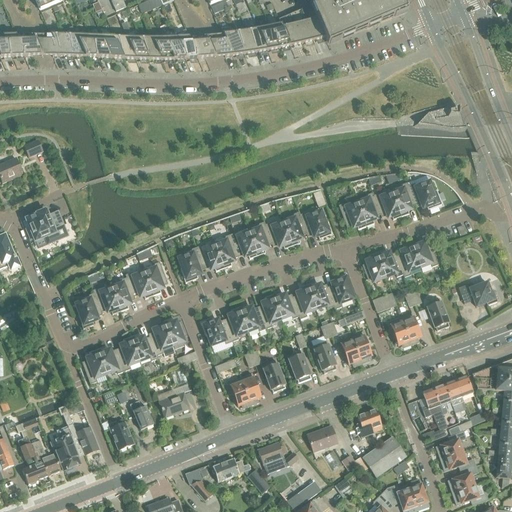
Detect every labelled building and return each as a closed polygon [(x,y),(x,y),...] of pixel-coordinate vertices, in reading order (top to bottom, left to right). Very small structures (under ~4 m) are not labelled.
[(40,11),(64,1),(63,0),(37,0),(35,1),(40,11)] [(117,0),(111,3),(114,8),(115,12),(122,10),(126,8),(122,0),(117,0)] [(345,0),(313,0),(315,4),(310,6),(311,7),(313,12),(324,39),(327,46),(366,30),(406,12),(400,0),(350,0),(347,2),(345,0)] [(324,39),(313,12),(307,14),(306,13),(301,15),(312,42),(324,39)] [(312,42),(301,15),(301,14),(295,17),(295,16),(290,18),(301,45),(312,42)] [(301,45),(290,18),(289,17),(284,19),(284,18),(279,21),(290,48),(301,45)] [(290,48),(279,21),(268,24),(279,50),(290,48)] [(279,50),(268,24),(256,25),(267,52),(279,50)] [(267,52),(256,25),(245,28),(256,54),(267,52)] [(256,54),(245,28),(233,29),(244,56),(256,54)] [(244,56),(233,29),(221,30),(232,57),(244,56)] [(232,57),(221,30),(220,30),(220,31),(222,35),(215,36),(224,58),(232,57)] [(12,59),(1,32),(0,31),(0,58),(0,60),(12,59)] [(24,58),(15,36),(4,37),(2,32),(1,32),(12,59),(24,58)] [(123,60),(112,34),(111,34),(113,38),(101,38),(110,60),(123,60)] [(136,61),(124,34),(112,34),(123,60),(136,61)] [(148,61),(139,39),(127,39),(125,35),(124,34),(136,61),(148,61)] [(52,58),(43,36),(34,36),(23,36),(15,36),(24,58),(32,58),(43,58),(52,58)] [(60,58),(51,36),(43,36),(52,58),(60,58)] [(73,58),(63,36),(60,36),(51,36),(60,58),(73,58)] [(85,59),(76,37),(63,36),(73,58),(85,59)] [(224,58),(215,36),(207,37),(196,38),(188,38),(198,60),(205,60),(217,59),(224,58)] [(98,59),(88,37),(76,37),(85,59),(98,59)] [(110,60),(101,38),(88,37),(98,59),(110,60)] [(198,60),(188,38),(179,39),(176,39),(185,61),(198,60)] [(161,61),(151,39),(142,39),(139,39),(148,61),(161,61)] [(173,61),(164,39),(154,39),(151,39),(161,61),(173,61)] [(185,61),(176,39),(164,39),(173,61),(185,61)] [(43,152),(38,141),(25,147),(29,158),(43,152)] [(22,174),(16,160),(0,166),(0,178),(2,184),(11,181),(10,179),(22,174)] [(442,206),(436,192),(432,193),(429,183),(416,188),(414,185),(408,187),(415,206),(416,209),(425,206),(428,212),(442,206)] [(415,206),(408,187),(407,184),(400,187),(402,190),(391,194),(400,219),(408,216),(406,210),(415,206)] [(380,216),(373,197),(372,194),(365,197),(367,200),(357,204),(366,228),(374,225),(371,220),(380,216)] [(400,219),(391,194),(381,198),(380,194),(373,197),(380,216),(381,219),(390,216),(393,222),(400,219)] [(302,203),(300,197),(294,199),(296,205),(302,203)] [(366,228),(357,204),(346,208),(345,204),(338,207),(346,229),(356,225),(358,231),(366,228)] [(45,211),(45,210),(35,214),(35,215),(25,219),(28,228),(25,230),(30,240),(32,239),(34,242),(44,238),(47,245),(67,236),(57,213),(48,216),(46,211),(45,211)] [(331,236),(326,222),(324,222),(320,213),(307,218),(306,214),(300,216),(307,236),(306,236),(307,239),(317,235),(319,241),(331,236)] [(307,236),(300,216),(298,214),(292,216),(293,220),(283,224),(292,248),(300,245),(297,239),(306,236),(307,236)] [(271,246),(265,226),(264,223),(257,226),(258,230),(248,234),(257,258),(265,255),(263,249),(271,246)] [(292,248),(283,224),(272,228),(271,224),(265,226),(271,246),(272,249),(282,245),(284,251),(292,248)] [(466,235),(464,230),(463,227),(457,229),(460,237),(466,235)] [(257,258),(248,234),(247,230),(230,236),(238,258),(247,255),(249,261),(257,258)] [(238,258),(230,236),(223,239),(225,242),(214,246),(223,271),(231,268),(229,262),(238,258)] [(13,257),(8,245),(5,237),(0,238),(0,271),(3,270),(9,268),(11,271),(19,268),(16,260),(15,257),(13,257)] [(173,248),(171,242),(165,244),(167,250),(173,248)] [(438,266),(430,244),(421,248),(418,242),(410,245),(419,269),(430,265),(431,269),(438,266)] [(419,269),(410,245),(402,248),(405,254),(396,257),(403,276),(404,279),(411,277),(409,273),(419,269)] [(223,271),(214,246),(204,250),(203,246),(196,249),(204,271),(213,268),(215,274),(223,271)] [(204,271),(196,249),(189,251),(191,255),(178,260),(182,270),(180,270),(185,285),(198,280),(195,274),(204,271)] [(403,276),(396,257),(395,254),(386,258),(384,252),(376,255),(385,279),(395,275),(396,279),(403,276)] [(385,279),(376,255),(368,258),(370,264),(366,265),(362,267),(367,281),(372,280),(373,283),(385,279)] [(168,286),(159,264),(152,266),(154,270),(144,274),(153,298),(161,295),(158,289),(168,286)] [(153,298),(144,274),(133,278),(132,274),(125,276),(126,279),(134,298),(142,295),(145,301),(153,298)] [(353,300),(349,290),(351,290),(346,275),(333,280),(336,286),(327,289),(334,308),(333,308),(335,311),(342,309),(340,305),(353,300)] [(134,298),(126,279),(120,281),(121,285),(111,289),(120,313),(128,310),(126,305),(135,301),(134,298)] [(334,308),(327,289),(326,286),(317,289),(314,284),(306,287),(316,311),(326,307),(327,311),(333,308),(334,308)] [(472,284),(458,290),(464,305),(473,302),(476,308),(486,304),(487,307),(497,303),(493,291),(490,292),(487,284),(473,289),(472,284)] [(316,311),(306,287),(299,290),(301,295),(292,299),(299,318),(300,321),(307,318),(305,315),(316,311)] [(120,313),(111,289),(101,293),(99,289),(92,292),(93,295),(101,314),(110,311),(112,316),(120,313)] [(416,293),(414,293),(410,295),(415,307),(421,304),(416,293)] [(299,318),(292,299),(291,296),(282,299),(280,294),(272,297),(281,321),(291,317),(293,321),(299,318)] [(101,314),(93,295),(87,297),(89,301),(76,306),(79,315),(77,316),(83,331),(95,326),(93,320),(102,317),(101,314)] [(393,301),(391,295),(383,298),(385,304),(393,301)] [(415,307),(410,295),(404,297),(409,309),(415,307)] [(281,321),(272,297),(264,300),(266,305),(257,309),(265,331),(272,328),(271,325),(281,321)] [(448,324),(439,300),(425,305),(434,330),(435,329),(437,333),(449,328),(447,325),(448,324)] [(396,307),(393,301),(385,304),(388,310),(396,307)] [(265,331),(257,309),(248,312),(246,306),(238,309),(247,333),(257,330),(259,333),(265,331)] [(20,307),(0,319),(0,329),(2,333),(17,323),(14,318),(23,312),(20,307)] [(356,315),(362,313),(360,308),(360,307),(354,309),(356,315)] [(247,333),(238,309),(230,312),(232,318),(223,321),(232,344),(238,341),(237,337),(247,333)] [(421,339),(412,315),(399,320),(410,347),(418,344),(417,341),(421,339)] [(354,323),(352,317),(344,320),(346,326),(354,323)] [(232,344),(223,321),(214,325),(212,319),(200,324),(205,338),(207,338),(211,347),(224,342),(225,346),(232,344)] [(187,338),(181,323),(173,326),(171,320),(163,323),(172,347),(183,343),(182,339),(187,338)] [(410,347),(399,320),(387,324),(391,335),(393,334),(398,348),(401,346),(403,350),(410,347)] [(172,347),(163,323),(155,326),(157,332),(148,336),(149,338),(157,357),(163,355),(162,351),(172,347)] [(332,324),(328,326),(326,326),(331,338),(337,336),(332,324)] [(331,338),(326,326),(322,328),(321,329),(325,340),(331,338)] [(371,358),(366,344),(368,344),(364,333),(350,338),(361,366),(369,363),(368,359),(371,358)] [(157,357),(149,338),(140,342),(138,336),(130,339),(139,363),(150,359),(151,363),(158,360),(157,357)] [(306,348),(301,336),(295,338),(300,350),(306,348)] [(361,366),(350,338),(339,342),(348,367),(352,365),(353,369),(361,366)] [(139,363),(130,339),(122,342),(125,348),(116,351),(124,373),(130,371),(129,367),(139,363)] [(336,367),(326,343),(312,348),(321,372),(322,372),(324,376),(336,371),(334,367),(336,367)] [(124,373),(116,351),(107,354),(104,349),(97,352),(106,376),(116,372),(117,376),(124,373)] [(106,376),(97,352),(89,355),(91,360),(82,364),(90,386),(97,383),(95,380),(106,376)] [(310,377),(301,352),(287,358),(296,382),(297,382),(298,385),(310,381),(309,377),(310,377)] [(256,353),(255,353),(250,355),(255,367),(261,365),(256,353)] [(255,367),(250,355),(244,357),(249,369),(255,367)] [(187,364),(185,357),(177,360),(179,367),(187,364)] [(511,360),(471,376),(477,390),(504,393),(511,393),(511,360)] [(236,368),(233,362),(225,365),(227,371),(236,368)] [(285,386),(275,362),(261,367),(270,392),(271,391),(273,395),(285,390),(284,387),(285,386)] [(187,383),(182,370),(170,374),(175,387),(187,383)] [(261,399),(251,375),(240,379),(251,407),(258,404),(257,401),(261,399)] [(472,395),(466,378),(455,382),(461,399),(472,395)] [(251,407),(240,379),(226,385),(231,395),(232,395),(238,408),(241,407),(243,410),(251,407)] [(461,399),(455,382),(444,386),(450,403),(452,407),(463,403),(461,399)] [(450,403),(444,386),(433,390),(441,413),(443,416),(448,414),(445,405),(450,403)] [(441,413),(433,390),(422,394),(427,407),(421,409),(425,419),(441,413)] [(189,410),(183,395),(174,398),(172,391),(156,397),(164,420),(189,410)] [(116,403),(112,392),(102,396),(106,406),(116,403)] [(511,415),(511,393),(504,393),(503,410),(493,409),(493,414),(502,415),(511,415)] [(6,403),(0,405),(0,406),(3,414),(10,411),(6,403)] [(415,411),(412,404),(406,406),(409,413),(409,414),(415,411)] [(82,406),(67,411),(69,417),(84,411),(82,406)] [(153,426),(147,412),(145,407),(140,408),(141,410),(133,413),(140,432),(153,426)] [(383,423),(378,410),(357,418),(364,437),(382,430),(380,424),(383,423)] [(485,422),(482,414),(469,420),(469,422),(472,427),(485,422)] [(511,437),(511,415),(502,415),(501,432),(491,431),(491,435),(500,436),(511,437)] [(458,424),(454,416),(449,417),(453,427),(458,424)] [(449,418),(444,420),(447,429),(452,427),(449,418)] [(35,420),(23,425),(23,427),(25,431),(38,426),(36,422),(35,420)] [(133,446),(124,424),(122,420),(108,426),(118,452),(133,446)] [(470,428),(472,427),(469,422),(458,427),(460,433),(470,428)] [(6,431),(15,427),(13,423),(4,427),(6,431)] [(19,426),(15,427),(18,434),(21,433),(25,431),(23,427),(23,425),(19,426)] [(51,442),(63,472),(65,471),(67,472),(70,471),(70,470),(87,463),(72,426),(58,432),(60,438),(51,442)] [(460,433),(458,427),(449,432),(450,437),(460,433)] [(337,445),(331,428),(323,431),(323,433),(319,434),(318,434),(308,438),(307,436),(313,454),(337,445)] [(76,435),(78,440),(85,457),(98,452),(89,430),(76,435)] [(426,445),(446,437),(443,430),(434,433),(434,432),(423,436),(426,445)] [(23,440),(17,443),(25,461),(33,458),(32,457),(36,455),(36,454),(34,453),(33,453),(30,446),(27,439),(27,438),(25,431),(21,433),(24,440),(23,440)] [(462,453),(458,443),(465,440),(463,434),(451,438),(453,443),(440,448),(436,449),(440,461),(462,453)] [(511,459),(511,445),(511,437),(500,436),(499,453),(489,452),(489,457),(498,458),(511,459)] [(375,480),(406,458),(392,439),(362,460),(375,480)] [(0,456),(8,453),(3,440),(0,441),(0,456)] [(40,442),(30,446),(33,453),(34,453),(36,454),(36,455),(37,457),(40,464),(43,463),(49,478),(60,473),(55,458),(53,458),(53,456),(46,459),(40,442)] [(278,445),(258,452),(263,467),(266,476),(269,475),(289,467),(285,461),(283,459),(282,456),(287,454),(284,447),(279,448),(278,445)] [(342,466),(334,452),(324,458),(332,472),(342,466)] [(8,453),(0,456),(0,481),(3,480),(0,471),(2,470),(3,471),(13,467),(8,453)] [(466,464),(462,453),(440,461),(444,473),(449,472),(449,471),(461,467),(463,472),(475,468),(473,461),(466,464)] [(293,454),(285,461),(289,467),(290,468),(291,466),(296,462),(298,461),(293,454)] [(28,468),(22,471),(28,486),(31,487),(36,485),(36,483),(49,478),(43,463),(40,464),(37,457),(36,455),(32,457),(33,458),(25,461),(28,468)] [(357,468),(350,457),(341,462),(349,473),(357,468)] [(509,480),(511,459),(498,458),(496,479),(502,480),(501,489),(508,485),(509,480)] [(248,466),(243,468),(241,462),(235,465),(233,461),(212,469),(213,471),(211,471),(213,475),(214,475),(218,484),(239,476),(239,475),(244,473),(247,478),(262,496),(270,489),(255,472),(250,475),(249,471),(250,471),(248,466)] [(398,476),(408,469),(404,463),(394,471),(398,476)] [(474,487),(470,477),(477,474),(475,468),(463,472),(465,477),(452,482),(452,481),(448,483),(452,495),(474,487)] [(202,482),(198,471),(185,476),(189,487),(191,486),(200,482),(202,482)] [(339,493),(349,486),(345,480),(335,488),(339,493)] [(427,504),(422,491),(423,491),(422,491),(418,481),(407,485),(407,486),(416,511),(417,511),(428,508),(427,504)] [(212,496),(200,482),(191,486),(205,503),(212,496)] [(343,499),(353,492),(349,486),(339,493),(343,499)] [(416,511),(407,486),(397,489),(396,487),(387,490),(382,495),(390,505),(399,500),(402,511),(416,511)] [(297,511),(305,505),(290,487),(280,495),(293,511),(297,511)] [(478,498),(474,487),(452,495),(456,507),(461,505),(473,501),(475,506),(487,502),(485,495),(478,498)] [(383,511),(384,511),(390,505),(382,495),(373,504),(379,509),(376,511),(383,511)] [(181,511),(178,502),(170,504),(168,500),(147,508),(148,511),(181,511)] [(317,511),(318,511),(313,503),(300,511),(317,511)]
